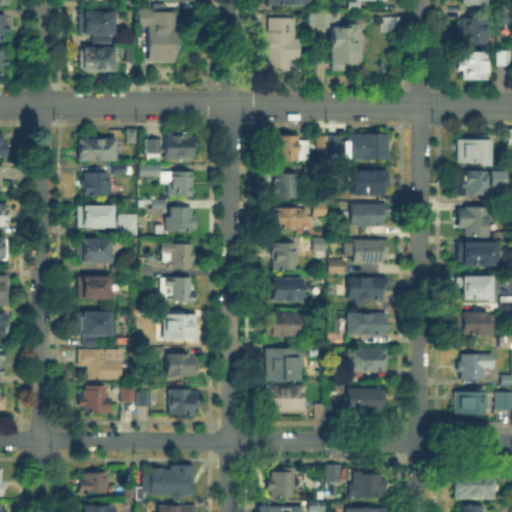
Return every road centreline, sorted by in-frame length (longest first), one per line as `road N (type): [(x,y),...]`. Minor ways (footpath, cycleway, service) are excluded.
road 1 (residential): [(38,511),(42,0)]
road 2 (residential): [(511,442),(0,439)]
road 3 (residential): [(417,511),(420,0)]
road 4 (residential): [(511,106),(0,103)]
road 5 (residential): [(228,511),(230,0)]
